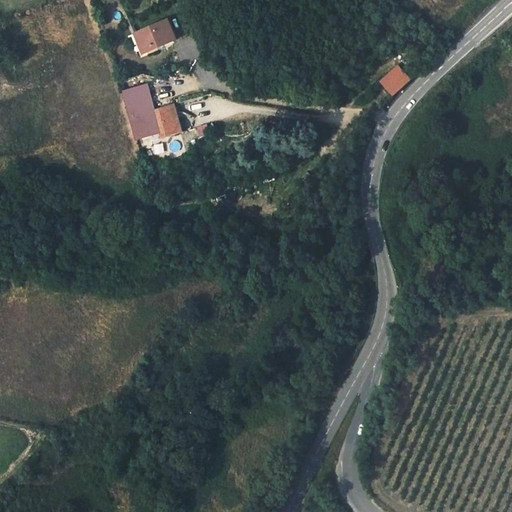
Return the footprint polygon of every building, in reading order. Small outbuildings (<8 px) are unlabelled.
[(176,39),(167,19),(135,33),(144,53),(147,51),(176,39)] [(144,53),(135,33),(132,35),(141,57),(148,54),(147,51),(144,53)] [(393,93),(410,78),(398,66),(382,81),(393,93)] [(154,110),(146,84),(122,91),(137,139),(163,130),(170,128),(171,131),(173,131),(177,130),(170,106),(154,110)] [(170,106),(177,130),(178,133),(183,131),(174,104),(170,106)] [(170,128),(163,130),(165,139),(175,136),(173,131),(171,131),(170,128)]
